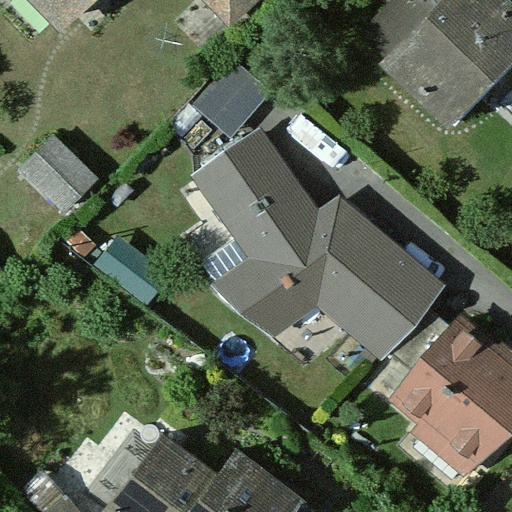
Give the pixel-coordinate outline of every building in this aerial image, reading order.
[(28,0),(58,30),(88,0),(28,0)] [(258,0),(204,0),(231,27),(258,0)] [(511,0),(438,0),(380,61),(447,126),(511,58),(511,0)] [(242,127),(276,78),(238,52),(204,101),(242,127)] [(383,359),(442,285),(340,198),(318,212),(258,127),(192,174),(249,258),(212,285),(237,312),(273,336),(318,304),(383,359)] [(100,176),(56,133),(21,165),(65,210),(100,176)] [(511,423),(511,357),(461,315),(389,399),(418,424),(412,434),(466,479),(511,423)] [(309,511),(318,501),(239,444),(223,469),(167,428),(103,507),(109,511),(309,511)]
